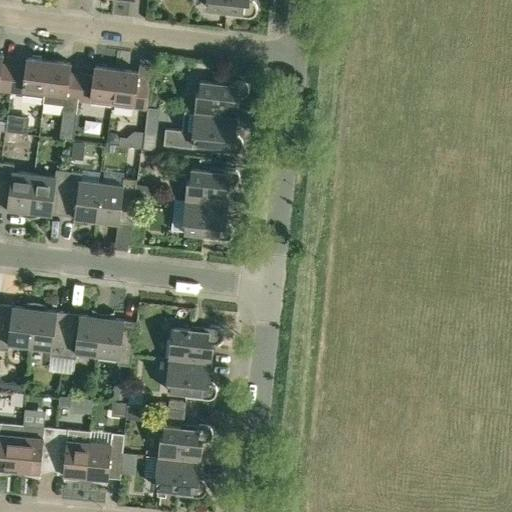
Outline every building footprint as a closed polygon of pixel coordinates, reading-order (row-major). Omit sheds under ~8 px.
[(250,0),(249,0),(208,0),(208,8),(242,12),(242,16),(250,17),(251,17),(253,16),(254,15),(255,14),(256,13),(257,12),(257,10),(257,9),(257,7),(257,6),(256,5),(255,3),(254,2),(253,1),(252,1),(250,0)] [(0,53),(0,90),(11,92),(14,66),(2,64),(3,54),(0,53)] [(14,66),(11,92),(45,96),(49,60),(27,57),(26,67),(14,66)] [(78,100),(82,74),(70,73),(71,63),(49,60),(45,96),(44,102),(65,105),(64,110),(77,111),(78,100)] [(112,105),(117,69),(95,66),(94,76),(82,74),(78,100),(112,105)] [(117,69),(112,105),(146,109),(150,83),(138,81),(139,71),(117,69)] [(242,81),(235,80),(235,84),(200,80),(199,91),(197,91),(195,112),(238,116),(240,97),(241,97),(243,97),(244,96),(245,95),(246,94),(247,93),(248,92),(249,91),(249,89),(249,87),(248,86),(248,85),(247,83),(246,82),(245,82),(243,81),(242,81)] [(146,121),(157,122),(159,108),(147,107),(146,121)] [(228,147),(228,151),(234,152),(235,152),(237,152),(238,151),(240,150),(241,149),(242,148),(242,147),(243,145),(243,144),(243,142),(243,141),(242,140),(241,138),(240,137),(239,136),(237,136),(236,136),(236,135),(238,116),(195,112),(185,111),(183,130),(165,129),(164,145),(193,148),(194,144),(212,146),(228,147)] [(122,142),(134,146),(137,133),(126,129),(122,142)] [(106,151),(113,152),(114,145),(107,144),(106,151)] [(0,173),(0,206),(30,211),(34,173),(13,171),(14,164),(1,162),(0,173)] [(226,172),(209,170),(191,168),(190,179),(188,179),(185,200),(228,204),(230,185),(232,185),(233,185),(235,184),(236,183),(237,182),(238,181),(239,180),(239,178),(239,177),(239,175),(239,174),(238,173),(238,171),(237,170),(235,169),(234,169),(232,168),(226,168),(226,172)] [(55,176),(34,173),(30,211),(63,215),(69,171),(56,169),(55,176)] [(63,215),(88,218),(97,219),(102,182),(81,179),(82,172),(69,171),(63,215)] [(102,182),(97,219),(131,224),(137,179),(124,177),(123,185),(102,182)] [(226,223),(228,204),(185,200),(175,198),(172,230),(219,235),(218,239),(226,240),(228,240),(229,239),(230,238),(231,237),(232,236),(233,235),(233,233),(234,232),(234,230),(233,229),(233,228),(232,226),(231,225),(229,224),(228,224),(226,223)] [(9,343),(30,345),(35,308),(1,304),(0,312),(0,348),(8,350),(9,343)] [(50,355),(63,357),(69,312),(35,308),(30,345),(51,348),(50,355)] [(77,351),(98,354),(102,317),(69,312),(63,357),(76,358),(77,351)] [(137,321),(102,317),(98,354),(118,357),(117,364),(131,365),(137,321)] [(209,330),(193,329),(174,327),(173,338),(171,338),(169,358),(212,363),(214,344),(215,344),(217,343),(218,343),(219,342),(220,341),(221,340),(222,339),(222,337),(223,336),(223,334),(222,333),(222,331),(221,330),(220,329),(218,328),(217,328),(216,327),(209,327),(209,330)] [(46,369),(64,371),(65,360),(47,358),(46,369)] [(202,398),(208,399),(209,399),(211,398),(212,398),(214,397),(215,396),(216,395),(216,393),(217,392),(217,391),(217,389),(217,388),(216,386),(215,385),(214,384),(213,383),(211,383),(210,382),(212,363),(169,358),(166,379),(169,379),(168,390),(202,394),(202,398)] [(127,385),(114,384),(112,399),(125,400),(127,385)] [(75,396),(60,395),(60,404),(70,404),(74,405),(75,396)] [(169,399),(168,408),(185,410),(185,401),(169,399)] [(185,410),(168,408),(167,417),(184,419),(185,410)] [(0,473),(18,472),(22,424),(0,422),(0,473)] [(56,427),(34,425),(22,424),(18,472),(39,478),(40,472),(42,451),(54,452),(56,427)] [(207,426),(205,425),(199,424),(199,428),(164,425),(163,436),(161,436),(158,456),(201,461),(203,441),(205,442),(206,441),(208,441),(209,440),(210,439),(211,438),(212,437),(212,435),(212,434),(212,432),(212,431),(211,429),(211,428),(210,427),(208,426),(207,426)] [(56,427),(54,452),(66,454),(64,474),(64,480),(86,478),(89,441),(90,441),(91,431),(56,427)] [(110,458),(122,459),(124,434),(112,433),(111,443),(90,441),(89,441),(86,478),(107,484),(108,478),(110,458)] [(175,494),(176,490),(192,492),(191,496),(197,496),(199,496),(200,496),(202,496),(203,495),(204,494),(205,493),(206,491),(206,490),(207,489),(206,487),(206,486),(206,484),(205,483),(204,482),(202,481),(201,480),(200,480),(199,480),(201,461),(158,456),(156,477),(159,477),(157,488),(158,488),(166,489),(165,498),(160,497),(159,507),(175,508),(176,494),(175,494)]
